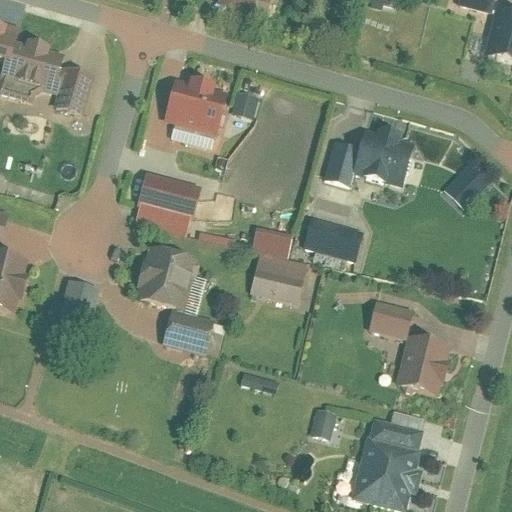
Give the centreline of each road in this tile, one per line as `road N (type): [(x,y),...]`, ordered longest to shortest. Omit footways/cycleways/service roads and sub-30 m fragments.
road 1 (residential): [(511,175),(468,129),(145,38)]
road 2 (residential): [(450,511),(511,262)]
road 3 (residential): [(88,248),(145,38)]
road 4 (residential): [(145,38),(18,0)]
